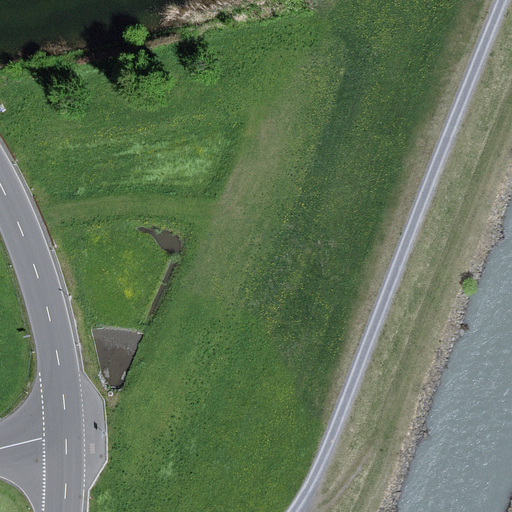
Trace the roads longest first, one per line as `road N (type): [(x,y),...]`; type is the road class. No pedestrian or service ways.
road 1 (track): [(503,0),(296,511)]
road 2 (primary): [(66,433),(46,300),(0,183)]
